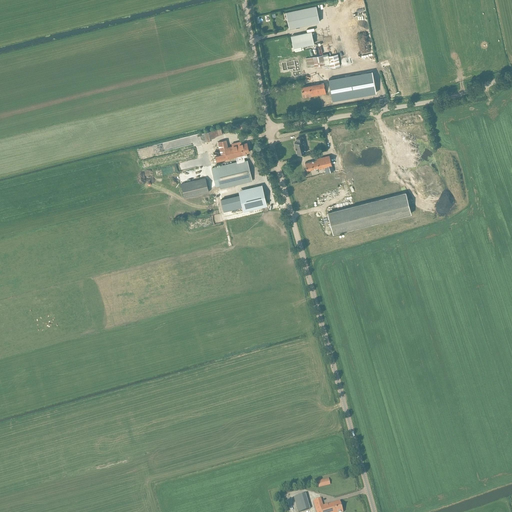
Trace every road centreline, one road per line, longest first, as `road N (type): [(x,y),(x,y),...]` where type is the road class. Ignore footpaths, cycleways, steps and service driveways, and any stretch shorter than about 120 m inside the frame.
road 1 (unclassified): [(373,511),(269,129)]
road 2 (unclassified): [(269,129),(425,103),(511,75)]
road 3 (unclassified): [(269,129),(242,0)]
